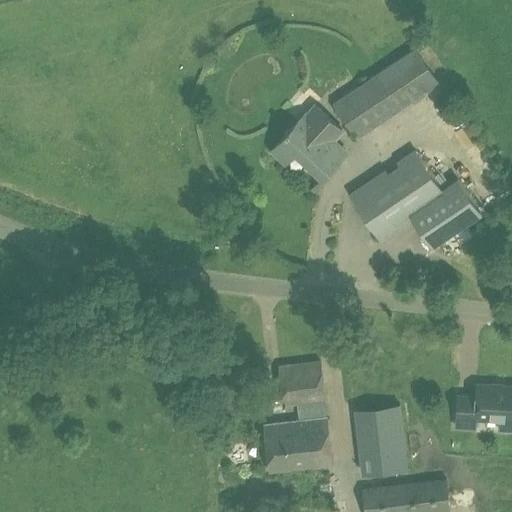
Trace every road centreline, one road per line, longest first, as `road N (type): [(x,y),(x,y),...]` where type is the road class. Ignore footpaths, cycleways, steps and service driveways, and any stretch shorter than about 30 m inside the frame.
road 1 (tertiary): [(0,225),(175,274),(511,323)]
road 2 (unknown): [(331,294),(352,452)]
